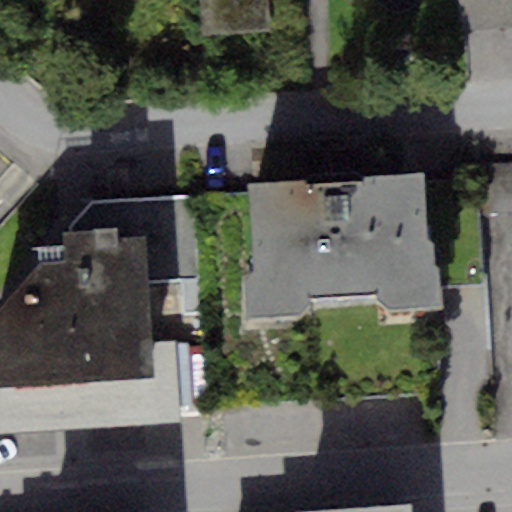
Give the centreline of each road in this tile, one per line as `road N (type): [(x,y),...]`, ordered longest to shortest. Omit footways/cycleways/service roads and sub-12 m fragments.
road 1 (residential): [(511,106),(107,129),(53,123),(0,92)]
road 2 (residential): [(0,499),(511,465)]
